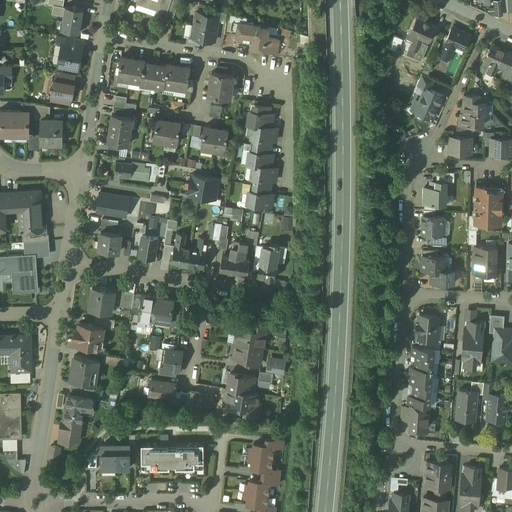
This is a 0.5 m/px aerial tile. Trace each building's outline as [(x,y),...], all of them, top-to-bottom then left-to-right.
[(138,0),(138,3),(165,11),(166,12),(169,0),(138,0)] [(169,0),(166,12),(165,11),(164,14),(173,17),(178,0),(169,0)] [(505,15),(503,0),(495,0),(496,15),(505,15)] [(84,9),(65,5),(61,29),(79,33),(84,9)] [(227,11),(220,8),(219,15),(218,21),(226,23),(227,11)] [(219,15),(196,11),(194,24),(217,28),(218,21),(219,15)] [(246,18),(231,13),(230,21),(232,21),(245,23),(246,18)] [(437,26),(416,18),(407,39),(412,42),(406,56),(421,62),(428,45),(422,43),(423,39),(430,42),(437,26)] [(245,23),(232,21),(230,32),(243,34),(242,39),(252,40),(250,48),(276,52),(278,41),(267,37),(268,31),(260,30),(260,28),(245,25),(245,23)] [(217,28),(194,24),(192,37),(200,39),(215,41),(217,28)] [(470,35),(452,27),(446,42),(438,59),(447,63),(455,46),(464,50),(470,35)] [(77,38),(58,35),(56,44),(62,45),(62,44),(75,47),(77,38)] [(200,39),(192,37),(192,38),(187,37),(186,44),(199,46),(200,39)] [(402,40),(393,37),(389,50),(401,54),(403,48),(397,46),(397,44),(400,45),(402,40)] [(75,47),(62,44),(62,45),(60,57),(62,58),(61,65),(78,68),(82,48),(75,47)] [(504,50),(491,45),(481,69),(494,75),(498,65),(505,50),(504,50)] [(511,53),(505,50),(498,65),(505,68),(502,77),(511,81),(511,53)] [(133,58),(121,56),(118,78),(129,80),(133,58)] [(483,58),(478,56),(474,65),(479,67),(483,58)] [(144,59),(133,58),(129,80),(140,82),(140,83),(140,84),(144,59)] [(155,63),(144,61),(145,59),(144,59),(140,84),(152,85),(155,63)] [(166,65),(155,63),(152,85),(163,87),(167,63),(166,65)] [(178,65),(167,63),(163,87),(164,87),(164,85),(175,87),(178,65)] [(11,65),(0,65),(0,73),(4,73),(4,81),(12,81),(11,65)] [(190,67),(178,65),(175,87),(187,89),(190,67)] [(75,74),(58,71),(56,80),(73,83),(75,74)] [(216,73),(211,72),(210,84),(232,87),(234,75),(227,74),(216,73)] [(434,80),(422,74),(417,85),(425,89),(426,88),(430,90),(434,80)] [(442,75),(438,82),(443,84),(446,77),(442,75)] [(497,83),(484,76),(480,84),(487,88),(485,91),(490,95),(497,83)] [(56,80),(53,79),(51,93),(53,94),(52,100),(70,104),(71,97),(72,97),(75,83),(73,83),(56,80)] [(232,87),(210,84),(208,95),(223,98),(230,99),(232,87)] [(430,90),(426,88),(425,89),(415,112),(432,119),(442,95),(430,90)] [(35,103),(23,101),(20,101),(20,111),(29,111),(29,115),(35,115),(35,103)] [(480,101),(464,101),(463,112),(461,112),(461,124),(473,125),(483,125),(483,114),(485,114),(486,102),(480,101)] [(50,106),(35,103),(35,115),(35,119),(41,119),(41,118),(50,119),(50,106)] [(270,107),(255,104),(254,111),(250,110),(248,124),(254,125),(271,127),(273,114),(269,113),(270,107)] [(125,109),(114,107),(113,114),(125,116),(126,109),(125,109)] [(20,111),(0,110),(0,122),(1,123),(1,134),(26,135),(28,135),(28,134),(29,115),(29,111),(20,111)] [(113,114),(112,114),(110,128),(130,131),(132,117),(125,116),(113,114)] [(50,119),(41,118),(40,134),(40,143),(41,143),(41,142),(56,142),(56,143),(62,143),(63,119),(50,119)] [(168,120),(157,118),(153,140),(165,142),(168,120)] [(180,121),(168,120),(165,142),(177,144),(180,121)] [(216,127),(204,125),(201,148),(213,150),(216,127)] [(271,127),(254,125),(251,138),(255,139),(254,145),(270,147),(271,141),(275,142),(277,128),(271,127)] [(228,129),(216,127),(213,150),(224,151),(228,129)] [(130,131),(110,128),(107,142),(108,142),(120,144),(127,145),(130,131)] [(34,134),(28,134),(28,135),(26,135),(26,150),(34,150),(34,134)] [(472,137),(451,136),(451,152),(471,153),(472,137)] [(511,137),(492,137),(492,153),(511,153),(511,137)] [(120,144),(108,142),(107,148),(119,150),(120,144)] [(270,147),(254,145),(253,151),(250,150),(247,164),(253,165),(254,165),(271,167),(273,154),(269,153),(270,147)] [(132,163),(116,161),(115,173),(120,174),(119,177),(131,178),(131,175),(133,163),(132,163)] [(145,162),(132,161),(132,163),(133,163),(131,175),(148,177),(149,177),(150,167),(144,166),(145,162)] [(254,165),(253,165),(251,178),(255,178),(254,185),(269,187),(270,181),(274,182),(277,168),(271,167),(254,165)] [(454,172),(436,172),(436,181),(446,181),(446,182),(454,182),(454,172)] [(219,178),(191,174),(189,184),(217,188),(219,178)] [(446,181),(436,181),(436,188),(424,187),(423,204),(424,204),(436,204),(445,204),(446,182),(446,181)] [(217,188),(189,184),(188,194),(209,197),(215,198),(217,188)] [(269,187),(254,185),(253,190),(249,190),(247,204),(270,207),(272,194),(268,193),(269,187)] [(492,189),(485,189),(486,186),(476,186),(475,205),(476,206),(479,206),(479,209),(476,209),(475,210),(475,215),(475,223),(478,223),(484,224),(484,221),(491,221),(491,218),(501,219),(502,192),(492,192),(492,189)] [(41,190),(7,192),(8,205),(22,204),(23,229),(20,229),(21,230),(23,230),(43,229),(41,190)] [(0,192),(0,227),(7,227),(5,208),(8,208),(8,205),(7,192),(0,192)] [(115,195),(100,192),(97,212),(107,214),(126,217),(129,197),(123,196),(121,196),(119,195),(115,195)] [(243,210),(224,207),(223,214),(232,215),(231,219),(242,220),(243,210)] [(475,215),(469,215),(469,229),(477,229),(478,229),(478,223),(475,223),(475,215)] [(285,230),(294,229),(293,216),(285,216),(285,230)] [(443,216),(423,216),(422,234),(425,234),(428,237),(428,234),(442,235),(442,233),(442,223),(445,221),(445,218),(443,216)] [(119,220),(110,219),(109,219),(102,218),(102,225),(118,227),(119,220)] [(177,220),(168,218),(167,223),(167,227),(173,228),(173,230),(175,230),(177,220)] [(167,223),(161,222),(159,236),(165,237),(167,227),(167,223)] [(222,223),(215,222),(212,239),(219,240),(219,238),(222,223)] [(173,228),(167,227),(165,237),(164,244),(170,245),(173,230),(173,228)] [(43,229),(23,230),(24,241),(27,241),(48,239),(47,229),(43,229)] [(477,229),(469,229),(468,244),(476,244),(477,229)] [(117,233),(101,231),(101,232),(102,232),(100,242),(99,242),(98,250),(118,252),(121,233),(117,233)] [(259,232),(252,231),(250,244),(256,245),(259,232)] [(186,234),(177,233),(175,245),(174,245),(172,262),(188,265),(191,248),(184,247),(186,234)] [(442,235),(428,234),(428,237),(428,244),(447,245),(447,234),(442,234),(442,233),(442,235)] [(158,238),(142,235),(138,257),(154,259),(158,238)] [(197,249),(191,248),(188,265),(204,268),(207,251),(206,251),(208,238),(199,236),(197,249)] [(227,239),(219,238),(219,240),(218,248),(225,249),(227,239)] [(48,239),(27,241),(28,255),(35,254),(35,255),(49,254),(48,239)] [(231,256),(222,254),(219,270),(233,273),(239,242),(233,241),(231,256)] [(247,243),(239,242),(233,273),(247,275),(250,259),(244,258),(247,243)] [(270,247),(263,246),(262,247),(260,260),(258,270),(257,277),(273,280),(276,263),(279,246),(270,245),(270,247)] [(256,246),(252,270),(253,270),(253,269),(258,270),(260,260),(262,247),(256,246)] [(496,246),(474,246),(474,259),(496,260),(496,246)] [(28,255),(1,257),(2,271),(15,270),(17,291),(37,289),(35,255),(35,254),(28,255)] [(438,256),(422,256),(422,269),(432,269),(443,270),(443,269),(444,256),(438,256)] [(496,260),(474,259),(473,273),(474,273),(474,280),(482,281),(482,273),(495,273),(496,260)] [(453,269),(443,269),(443,270),(432,269),(431,282),(432,282),(444,283),(453,283),(453,269)] [(115,289),(93,286),(89,309),(111,312),(115,289)] [(134,293),(126,291),(124,307),(132,308),(134,294),(134,293)] [(142,295),(134,294),(132,308),(131,313),(139,315),(142,295)] [(158,297),(142,294),(142,295),(139,315),(154,317),(158,297)] [(174,299),(158,297),(154,317),(170,320),(174,300),(174,299)] [(182,302),(174,300),(170,320),(181,321),(182,302)] [(504,315),(490,314),(489,332),(495,332),(495,327),(503,328),(504,315)] [(417,338),(420,338),(436,340),(436,339),(438,316),(419,315),(418,323),(417,323),(416,331),(418,331),(417,338)] [(115,320),(95,317),(94,325),(103,326),(103,327),(113,329),(115,320)] [(479,321),(468,320),(468,328),(465,327),(463,343),(482,345),(483,329),(478,329),(479,321)] [(94,325),(79,322),(78,329),(75,329),(74,336),(77,337),(76,344),(100,347),(100,346),(97,346),(98,340),(102,337),(103,327),(103,326),(94,325)] [(258,331),(237,328),(235,343),(238,343),(238,344),(261,348),(263,349),(264,341),(268,342),(270,327),(259,325),(258,331)] [(503,328),(495,327),(495,332),(492,360),(507,361),(507,359),(511,356),(511,355),(511,340),(510,341),(511,329),(503,328)] [(31,334),(11,335),(0,335),(0,349),(15,349),(15,370),(31,370),(31,334)] [(154,334),(152,346),(159,348),(162,336),(154,334)] [(441,339),(436,339),(436,340),(420,338),(419,347),(434,348),(440,349),(441,339)] [(261,348),(238,344),(238,343),(235,343),(228,341),(227,343),(236,344),(234,358),(246,360),(246,362),(258,364),(261,348)] [(482,345),(463,343),(462,359),(465,359),(464,367),(475,368),(475,360),(480,361),(482,345)] [(100,347),(86,345),(85,352),(99,354),(100,347)] [(419,347),(412,346),(412,354),(416,355),(415,361),(433,363),(434,348),(419,347)] [(182,351),(167,349),(164,367),(164,368),(176,370),(179,370),(182,351)] [(124,358),(104,355),(102,362),(122,365),(124,358)] [(99,360),(74,356),(70,378),(86,381),(92,382),(94,369),(97,369),(99,360)] [(284,361),(268,358),(266,372),(273,373),(283,375),(283,367),(284,361)] [(433,363),(415,361),(415,368),(411,368),(410,375),(432,377),(433,363)] [(176,370),(164,368),(164,367),(160,367),(159,374),(175,376),(176,370)] [(31,370),(15,370),(11,370),(12,382),(29,381),(29,370),(31,370)] [(266,372),(259,371),(258,380),(272,382),(273,373),(266,372)] [(255,376),(233,373),(232,378),(228,380),(227,388),(259,393),(253,392),(255,376)] [(432,377),(410,375),(409,383),(414,383),(413,390),(430,391),(432,377)] [(86,381),(72,379),(71,386),(85,388),(86,381)] [(177,383),(151,379),(150,387),(152,387),(151,394),(174,398),(177,383)] [(484,382),(472,381),(471,390),(477,391),(476,393),(483,394),(484,382)] [(494,383),(484,382),(483,394),(482,398),(489,398),(489,395),(493,395),(494,383)] [(85,388),(71,386),(70,394),(82,396),(82,397),(93,399),(94,390),(85,388)] [(259,393),(227,388),(224,405),(246,408),(245,414),(258,416),(260,405),(257,404),(259,393)] [(471,390),(459,389),(456,418),(463,419),(466,416),(475,417),(476,402),(474,402),(475,398),(476,398),(476,393),(477,391),(471,390)] [(430,391),(413,390),(412,396),(408,396),(407,404),(425,405),(429,405),(430,391)] [(201,393),(188,391),(188,393),(186,404),(199,406),(200,399),(201,393)] [(20,393),(0,393),(0,415),(20,415),(18,415),(18,406),(20,406),(20,393)] [(507,394),(498,393),(498,395),(493,395),(489,395),(489,398),(487,418),(505,420),(507,394)] [(68,394),(64,418),(65,418),(81,421),(84,407),(84,406),(81,405),(82,397),(82,396),(70,394),(68,394)] [(93,399),(82,397),(81,405),(84,406),(84,407),(91,409),(93,399)] [(425,405),(410,404),(410,407),(413,407),(412,420),(411,430),(413,430),(414,431),(417,432),(418,430),(427,431),(428,413),(425,413),(425,405)] [(410,407),(405,406),(404,419),(412,420),(413,407),(410,407)] [(20,415),(0,415),(0,438),(21,438),(20,415)] [(81,421),(65,418),(64,421),(61,420),(60,427),(61,427),(61,428),(62,430),(60,441),(69,443),(75,438),(77,431),(80,431),(81,421)] [(284,440),(266,438),(266,444),(274,445),(273,446),(283,447),(284,440)] [(203,443),(141,444),(141,468),(204,467),(203,443)] [(266,444),(254,443),(253,447),(249,447),(248,455),(272,458),(273,446),(274,445),(266,444)] [(115,444),(101,444),(101,468),(115,468),(115,444)] [(129,444),(115,444),(115,468),(129,468),(129,444)] [(50,446),(47,468),(57,463),(59,448),(50,446)] [(17,450),(3,450),(4,457),(6,460),(7,460),(11,466),(16,471),(24,475),(26,459),(18,459),(17,450)] [(92,451),(86,459),(86,468),(97,468),(97,451),(92,451)] [(272,458),(248,455),(247,463),(251,463),(251,467),(263,469),(271,470),(271,469),(272,458)] [(451,463),(427,461),(426,473),(450,475),(451,463)] [(476,466),(466,466),(465,473),(462,473),(459,504),(462,504),(462,511),(463,511),(472,511),(473,505),(478,506),(481,474),(476,474),(476,466)] [(498,487),(503,488),(506,485),(511,485),(511,468),(499,467),(498,477),(498,487)] [(281,470),(271,469),(271,470),(263,469),(262,475),(280,477),(281,470)] [(450,475),(426,473),(424,485),(435,486),(446,487),(449,487),(450,475)] [(280,477),(262,475),(261,481),(269,482),(269,483),(279,484),(280,477)] [(392,477),(392,490),(408,490),(408,477),(392,477)] [(261,481),(249,479),(249,484),(245,483),(244,491),(268,494),(269,483),(269,482),(261,481)] [(268,494),(244,491),(243,499),(247,500),(247,504),(258,505),(266,506),(266,505),(268,494)] [(404,493),(394,492),(393,500),(390,499),(388,511),(407,511),(409,501),(404,501),(404,493)] [(434,498),(423,497),(422,509),(446,511),(447,499),(445,499),(434,498)]
